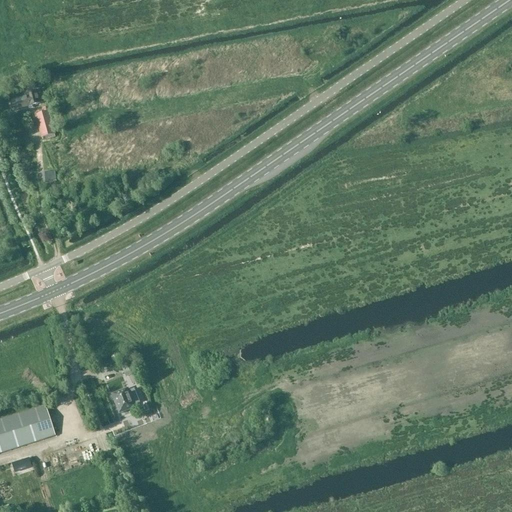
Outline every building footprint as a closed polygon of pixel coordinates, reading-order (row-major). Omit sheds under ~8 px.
[(25,98),(8,103),(11,112),(40,104),(37,92),(25,95),(25,98)] [(35,116),(41,139),(55,135),(49,112),(50,112),(49,108),(44,109),(45,113),(35,116)] [(43,173),(44,184),(56,183),(55,172),(43,173)] [(130,377),(133,386),(140,383),(132,361),(121,366),(126,379),(130,377)] [(128,389),(111,396),(119,415),(135,409),(134,406),(140,403),(134,389),(129,392),(128,389)] [(45,406),(1,421),(0,420),(0,453),(55,436),(45,406)] [(80,447),(65,450),(66,457),(92,453),(91,442),(80,444),(80,447)] [(50,454),(44,457),(50,471),(56,468),(50,454)]
